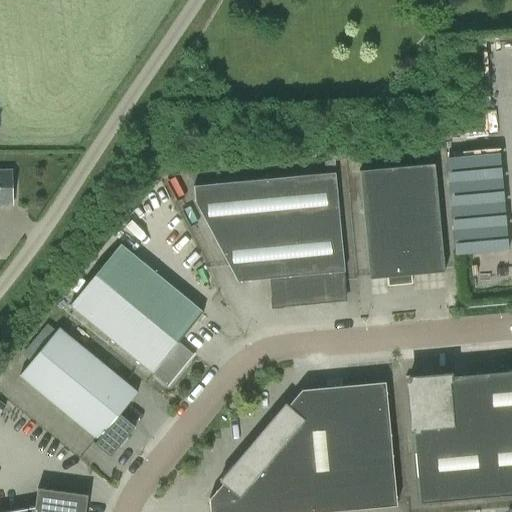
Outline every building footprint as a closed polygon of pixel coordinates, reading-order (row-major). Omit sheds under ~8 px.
[(444,155),(450,254),(506,250),(500,152),(444,155)] [(445,272),(434,163),(335,173),(344,272),(342,272),(343,282),(387,278),(388,286),(412,284),(411,276),(445,272)] [(0,204),(12,204),(11,171),(0,171),(0,204)] [(345,300),(343,282),(342,272),(344,272),(335,173),(194,186),(195,202),(237,282),(271,279),(273,300),(280,306),(345,300)] [(180,341),(203,312),(120,244),(69,305),(168,387),(195,353),(180,341)] [(135,427),(120,414),(137,392),(59,328),(19,375),(98,440),(95,445),(110,457),(135,427)] [(410,376),(406,376),(407,389),(408,389),(412,431),(413,431),(420,504),(511,495),(511,370),(449,376),(449,375),(411,379),(410,376)] [(210,511),(329,511),(397,506),(385,382),(302,390),(209,499),(210,511)] [(85,511),(88,495),(37,488),(35,507),(0,511),(85,511)]
